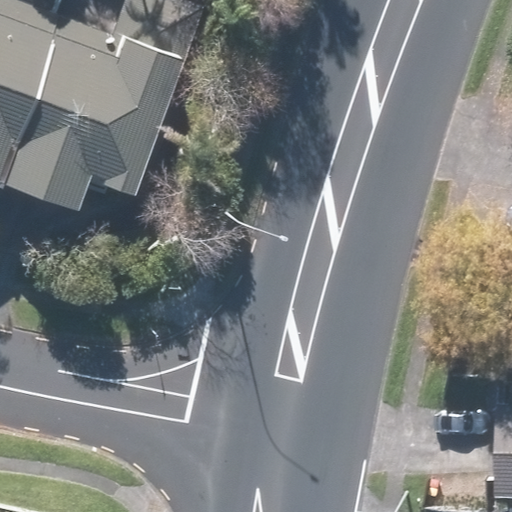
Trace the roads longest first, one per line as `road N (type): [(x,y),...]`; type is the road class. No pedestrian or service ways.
road 1 (primary): [(410,0),(268,417)]
road 2 (residential): [(268,417),(0,372)]
